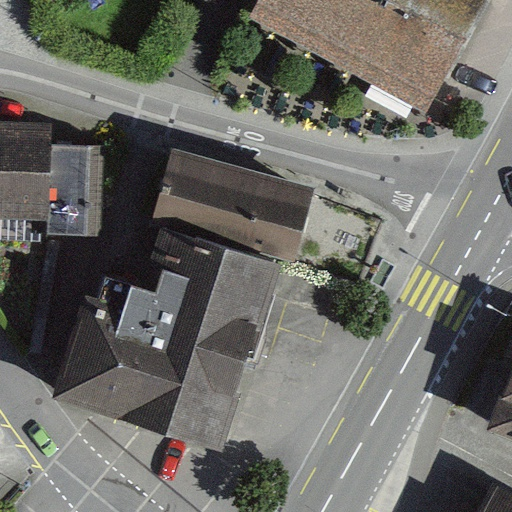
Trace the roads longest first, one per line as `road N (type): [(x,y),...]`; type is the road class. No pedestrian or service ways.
road 1 (unclassified): [(485,223),(383,182),(0,75)]
road 2 (unknown): [(45,429),(87,280),(100,259),(144,227),(155,205),(166,118)]
road 3 (secondary): [(324,511),(485,223)]
road 4 (unclassified): [(0,366),(118,511)]
